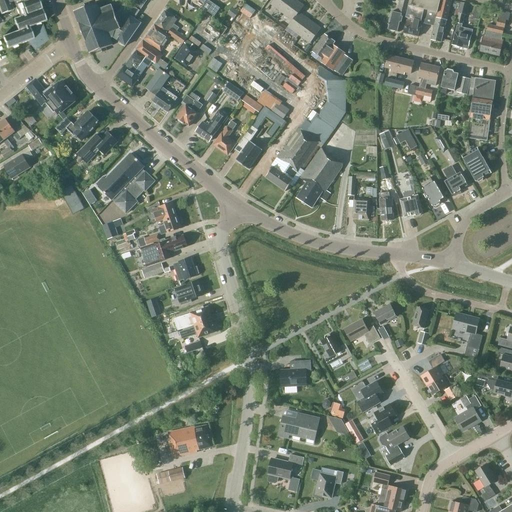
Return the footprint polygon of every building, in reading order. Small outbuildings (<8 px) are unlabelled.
[(29,27),(41,23),(45,21),(41,9),(40,9),(36,0),(0,0),(0,13),(0,15),(13,10),(13,9),(15,8),(19,17),(13,19),(17,31),(2,37),(7,49),(27,41),(34,39),(29,27)] [(140,10),(144,5),(136,0),(132,0),(131,3),(140,10)] [(214,17),(220,8),(207,0),(198,0),(204,4),(202,8),(214,17)] [(260,12),(265,5),(258,0),(253,7),(260,12)] [(292,21),(299,12),(304,6),(295,0),(273,0),(270,4),(292,21)] [(405,18),(409,0),(400,0),(397,13),(391,12),(387,29),(399,32),(402,18),(405,18)] [(437,13),(440,0),(409,0),(405,18),(407,19),(406,22),(403,33),(418,37),(421,25),(420,25),(421,23),(433,26),(437,13)] [(447,20),(451,1),(449,0),(440,0),(431,40),(441,42),(444,29),(445,30),(446,27),(444,26),(446,20),(447,20)] [(141,23),(135,19),(134,19),(140,11),(126,1),(120,9),(115,13),(113,9),(112,5),(99,10),(97,3),(90,6),(89,3),(80,6),(81,9),(75,11),(74,11),(76,16),(75,17),(75,18),(76,17),(78,23),(77,23),(78,24),(79,24),(85,41),(84,42),(84,43),(86,42),(88,48),(87,48),(87,49),(88,49),(90,54),(91,53),(97,51),(98,54),(107,51),(106,48),(112,45),(112,46),(113,45),(110,39),(113,38),(125,46),(141,23)] [(468,49),(472,31),(472,30),(461,27),(464,14),(466,15),(468,5),(460,3),(456,23),(457,23),(452,45),(468,49)] [(474,18),(481,19),(483,7),(476,6),(474,18)] [(227,14),(233,19),(239,12),(232,7),(227,14)] [(183,43),(186,39),(176,32),(178,30),(179,28),(176,27),(174,25),(177,20),(164,11),(155,24),(167,34),(168,34),(182,44),(183,43)] [(299,12),(292,21),(287,27),(310,44),(321,29),(299,12)] [(506,20),(498,18),(496,27),(488,25),(485,36),(484,35),(480,52),(499,56),(503,40),(498,39),(499,34),(502,35),(504,29),(506,20)] [(34,39),(27,41),(35,50),(48,40),(41,23),(29,27),(34,39)] [(136,50),(152,62),(153,62),(156,64),(163,55),(152,47),(153,46),(160,51),(170,37),(154,25),(144,39),(143,41),(136,50)] [(334,69),(342,75),(353,60),(344,54),(345,53),(333,45),(335,42),(324,34),(312,52),(319,57),(317,60),(333,71),(334,69)] [(193,44),(186,39),(183,43),(185,44),(190,48),(193,44)] [(185,44),(175,59),(186,67),(196,52),(190,48),(185,44)] [(146,67),(148,68),(152,62),(136,50),(117,76),(132,87),(139,77),(146,67)] [(397,73),(401,58),(388,55),(385,68),(390,69),(390,71),(397,73)] [(401,58),(397,73),(404,75),(405,73),(410,74),(413,61),(401,58)] [(425,89),(426,84),(430,65),(421,63),(418,77),(421,78),(419,88),(425,89)] [(426,84),(435,86),(440,68),(430,65),(426,84)] [(454,73),(453,71),(447,69),(446,71),(445,71),(440,93),(445,94),(447,89),(454,91),(458,74),(454,73)] [(147,89),(155,95),(169,76),(160,70),(147,89)] [(477,148),(479,148),(480,140),(487,141),(490,120),(493,102),(495,81),(475,78),(476,73),(472,72),(464,122),(469,123),(467,138),(471,151),(477,148)] [(382,85),(384,75),(378,73),(376,83),(382,85)] [(279,86),(285,78),(280,74),(274,83),(279,86)] [(169,90),(176,80),(171,76),(164,86),(169,90)] [(466,95),(470,79),(460,77),(457,93),(466,95)] [(393,88),(395,81),(386,78),(384,85),(393,88)] [(46,92),(36,80),(27,87),(28,88),(25,90),(30,95),(32,93),(42,106),(45,103),(53,113),(56,111),(59,115),(77,100),(61,82),(56,86),(55,85),(46,92)] [(173,86),(184,92),(187,86),(177,80),(173,86)] [(395,81),(393,88),(403,90),(402,93),(408,94),(410,85),(395,81)] [(234,96),(238,90),(229,83),(223,91),(228,94),(229,93),(234,96)] [(419,88),(417,88),(415,94),(423,96),(425,89),(419,88)] [(432,91),(425,89),(423,96),(431,98),(432,91)] [(210,103),(216,95),(210,91),(205,99),(210,103)] [(177,98),(168,92),(165,96),(160,92),(153,102),(161,107),(161,109),(165,111),(166,111),(167,112),(174,102),(177,98)] [(286,119),(292,108),(264,92),(258,103),(286,119)] [(200,99),(192,93),(189,97),(187,96),(182,103),(185,106),(176,118),(185,124),(185,123),(189,126),(198,114),(196,113),(202,105),(198,102),(200,99)] [(259,113),(263,107),(246,95),(242,101),(259,113)] [(216,132),(227,116),(218,110),(209,123),(207,122),(205,124),(202,122),(195,132),(209,142),(216,132)] [(82,140),(99,123),(92,116),(88,112),(74,126),(71,123),(66,118),(55,128),(61,134),(67,129),(74,137),(76,135),(82,140)] [(274,122),(277,118),(267,112),(264,116),(274,122)] [(0,133),(5,140),(7,138),(12,134),(17,141),(21,138),(16,131),(14,132),(5,119),(0,122),(0,133)] [(258,130),(251,126),(238,145),(244,149),(236,160),(248,169),(262,150),(250,141),(258,130)] [(227,138),(232,131),(227,127),(222,134),(214,145),(227,155),(235,144),(227,138)] [(321,144),(307,134),(298,127),(277,157),(283,162),(277,170),(273,167),(265,178),(285,191),(293,181),(291,180),(295,174),(300,177),(305,171),(303,170),(319,147),(321,144)] [(411,150),(417,147),(408,129),(396,136),(400,144),(406,141),(411,150)] [(29,140),(34,137),(30,131),(25,135),(29,140)] [(111,137),(107,132),(101,139),(96,135),(77,154),(86,163),(97,152),(96,152),(99,149),(105,155),(117,142),(116,141),(116,139),(113,137),(111,137)] [(391,142),(387,132),(379,135),(383,145),(391,142)] [(12,145),(7,138),(5,140),(0,133),(0,143),(3,141),(8,148),(12,145)] [(439,145),(445,141),(442,135),(435,139),(439,145)] [(38,147),(42,144),(39,139),(28,146),(32,151),(38,147)] [(5,158),(13,153),(10,147),(1,153),(5,158)] [(341,163),(329,154),(321,148),(305,171),(300,177),(300,178),(307,182),(297,198),(312,208),(321,194),(324,194),(342,167),(341,163)] [(445,152),(452,164),(458,160),(451,148),(445,152)] [(483,158),(477,148),(471,151),(462,157),(467,166),(467,167),(476,182),(476,181),(479,182),(482,180),(483,178),(484,177),(483,177),(491,173),(483,158)] [(32,156),(29,151),(22,156),(22,155),(4,166),(12,179),(30,168),(25,160),(32,156)] [(112,200),(142,169),(144,167),(131,153),(106,179),(104,177),(96,185),(98,187),(112,200)] [(417,156),(422,166),(428,163),(423,153),(417,156)] [(387,166),(380,168),(383,180),(390,178),(387,166)] [(444,171),(449,180),(445,182),(452,195),(453,194),(455,196),(460,193),(459,191),(463,189),(462,188),(467,185),(460,173),(457,175),(452,166),(444,171)] [(137,202),(135,200),(144,191),(145,191),(155,181),(142,169),(112,200),(126,214),(137,202)] [(433,183),(430,178),(431,178),(427,170),(420,173),(425,181),(421,183),(423,188),(422,189),(432,206),(433,206),(436,206),(439,205),(440,202),(441,202),(440,200),(444,198),(434,182),(433,183)] [(394,189),(400,188),(397,178),(391,180),(394,189)] [(388,191),(394,189),(391,180),(385,181),(388,191)] [(84,209),(72,186),(61,192),(61,193),(63,192),(75,213),(73,214),(74,215),(84,209)] [(420,216),(421,213),(422,213),(416,190),(403,193),(404,199),(400,200),(404,217),(413,215),(414,215),(416,216),(420,216)] [(389,200),(389,193),(379,193),(381,220),(394,219),(392,199),(389,200)] [(368,220),(369,217),(374,217),(375,207),(369,207),(369,200),(354,199),(353,219),(368,220)] [(163,220),(176,216),(172,202),(165,205),(164,204),(160,205),(160,206),(159,207),(153,210),(157,222),(164,220),(163,220)] [(181,229),(176,216),(163,220),(164,220),(165,225),(159,227),(161,235),(168,233),(181,229)] [(113,221),(103,225),(108,239),(118,236),(113,221)] [(129,241),(135,239),(132,230),(126,232),(129,241)] [(165,241),(165,239),(160,240),(158,235),(145,239),(144,237),(137,239),(141,248),(154,244),(154,245),(165,242),(165,241)] [(154,244),(141,248),(143,255),(147,267),(161,262),(160,262),(171,258),(169,253),(187,247),(183,236),(176,238),(175,237),(165,241),(165,242),(154,245),(154,244)] [(196,274),(199,273),(197,267),(194,267),(191,258),(178,262),(179,262),(173,264),(177,275),(175,276),(177,281),(179,280),(179,281),(184,279),(185,280),(197,276),(196,274)] [(163,269),(161,264),(142,271),(145,279),(164,272),(165,273),(171,271),(169,267),(163,269)] [(190,300),(203,295),(198,281),(175,289),(181,306),(191,302),(190,300)] [(381,325),(396,317),(390,304),(374,313),(381,325)] [(152,317),(160,314),(157,306),(149,309),(152,317)] [(209,312),(207,307),(192,312),(190,313),(174,319),(178,331),(194,325),(212,319),(209,312)] [(424,328),(428,312),(429,310),(417,307),(412,325),(424,328)] [(476,358),(479,350),(482,336),(475,334),(479,319),(456,314),(453,328),(470,333),(464,355),(476,358)] [(199,337),(216,332),(212,319),(194,325),(195,327),(179,332),(182,339),(197,334),(199,337)] [(367,329),(362,320),(344,329),(351,341),(364,334),(369,344),(380,338),(373,326),(367,329)] [(383,340),(389,337),(383,327),(378,330),(383,340)] [(511,327),(507,340),(500,338),(498,345),(511,348),(511,327)] [(426,345),(429,334),(421,331),(418,343),(426,345)] [(324,337),(325,339),(321,342),(327,352),(322,355),(328,366),(340,359),(342,362),(352,356),(345,344),(340,347),(333,335),(331,336),(330,335),(328,334),(325,336),(324,337)] [(396,348),(404,345),(401,339),(394,342),(396,348)] [(186,352),(201,347),(199,341),(184,346),(186,352)] [(511,370),(511,350),(497,347),(496,353),(503,355),(500,368),(511,370)] [(361,368),(373,364),(369,355),(358,359),(361,368)] [(429,362),(433,368),(445,361),(441,355),(429,362)] [(283,386),(305,385),(304,375),(311,375),(311,361),(290,362),(290,370),(282,371),(283,386)] [(426,386),(442,376),(436,367),(433,368),(420,376),(426,386)] [(511,397),(511,393),(511,383),(497,380),(498,374),(482,370),(480,377),(488,379),(487,384),(490,389),(494,390),(494,393),(511,397)] [(347,373),(351,380),(356,377),(353,371),(347,373)] [(442,376),(426,386),(432,395),(448,386),(442,376)] [(484,387),(485,381),(477,378),(475,385),(484,387)] [(363,412),(381,402),(377,396),(383,393),(376,381),(361,390),(365,397),(357,402),(363,412)] [(450,401),(460,395),(454,385),(444,391),(450,401)] [(462,431),(480,421),(474,410),(481,406),(475,396),(468,400),(470,403),(465,406),(467,411),(454,418),(462,431)] [(323,401),(322,405),(322,406),(323,407),(324,408),(325,408),(326,408),(327,408),(328,408),(329,407),(330,403),(330,402),(330,401),(329,401),(328,400),(327,399),(326,399),(325,400),(324,400),(323,401)] [(396,415),(389,404),(374,413),(378,420),(371,424),(377,434),(388,428),(385,422),(396,415)] [(314,441),(320,418),(297,413),(296,419),(282,416),(278,436),(288,439),(289,435),(314,441)] [(341,419),(327,416),(338,433),(339,433),(351,435),(341,419)] [(357,443),(362,440),(351,421),(346,424),(357,443)] [(211,447),(207,426),(195,428),(195,427),(168,432),(170,440),(169,441),(173,458),(197,452),(197,450),(211,447)] [(409,438),(403,426),(388,435),(386,433),(380,436),(379,440),(382,445),(386,446),(390,454),(385,456),(390,465),(404,457),(397,445),(409,438)] [(371,455),(363,442),(358,445),(366,458),(371,455)] [(301,469),(304,458),(290,455),(288,463),(273,459),(268,480),(269,482),(275,483),(277,482),(278,476),(289,479),(292,467),(301,469)] [(491,489),(489,485),(496,481),(486,464),(475,470),(485,487),(482,489),(485,493),(481,495),(484,501),(495,495),(491,489)] [(165,483),(185,478),(182,467),(163,472),(165,483)] [(310,479),(318,481),(316,488),(315,487),(313,496),(321,497),(322,496),(331,498),(334,483),(341,485),(343,472),(337,471),(336,477),(321,474),(321,471),(313,469),(310,479)] [(380,495),(404,501),(406,490),(389,486),(388,485),(390,476),(375,473),(373,482),(382,485),(381,489),(380,495)] [(289,486),(288,490),(296,492),(297,488),(298,484),(299,480),(291,478),(290,482),(289,486)] [(401,511),(404,501),(380,495),(379,502),(378,505),(371,504),(369,511),(395,511),(396,511),(401,511)] [(448,511),(466,511),(467,510),(473,511),(475,511),(478,505),(475,500),(465,497),(463,504),(451,501),(448,511)] [(491,499),(485,503),(488,509),(495,505),(491,499)]
